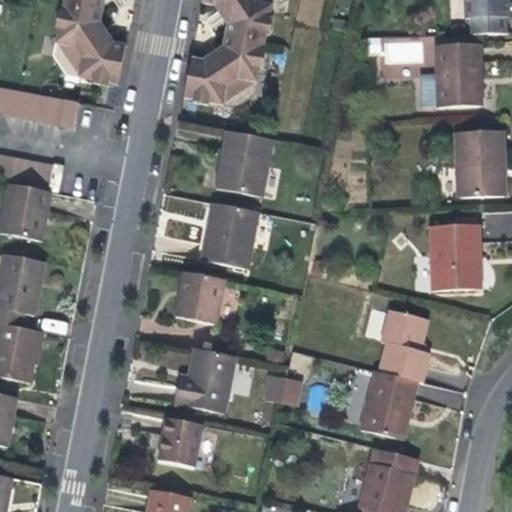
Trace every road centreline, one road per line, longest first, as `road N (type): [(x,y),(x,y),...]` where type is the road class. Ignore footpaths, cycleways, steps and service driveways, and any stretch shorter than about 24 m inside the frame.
road 1 (residential): [(159,0),(71,511)]
road 2 (residential): [(511,359),(486,377),(466,511)]
